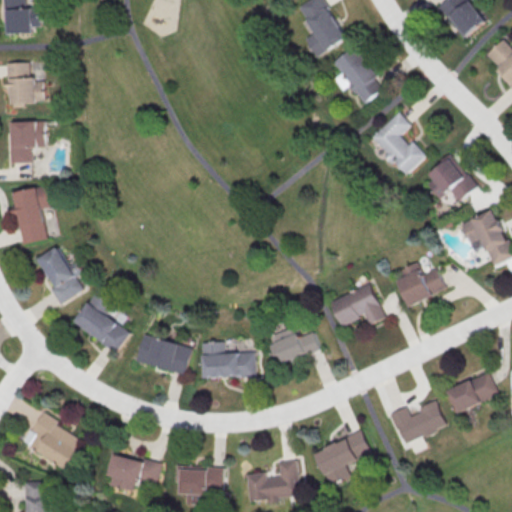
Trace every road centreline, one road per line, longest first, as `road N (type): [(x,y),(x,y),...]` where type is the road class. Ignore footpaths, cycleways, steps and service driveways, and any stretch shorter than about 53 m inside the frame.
road 1 (residential): [(511,304),(331,395),(281,414),(212,422),(153,414),(70,374),(39,348),(0,292)]
road 2 (residential): [(511,156),(382,0)]
